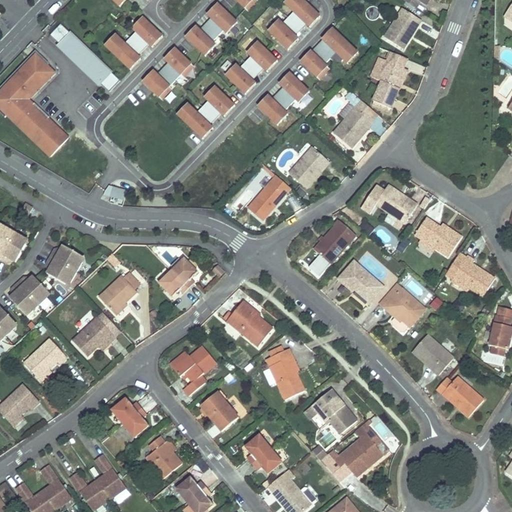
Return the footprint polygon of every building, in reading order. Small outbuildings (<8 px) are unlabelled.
[(237,0),(248,10),(257,0),(237,0)] [(281,20),(270,31),(290,50),(300,39),(297,36),(288,27),(299,15),(308,24),(312,27),(322,17),(304,0),(289,0),(286,3),(296,12),(284,24),(281,20)] [(420,2),(416,0),(403,0),(416,9),(420,2)] [(218,3),(208,14),(211,17),(221,26),(209,38),(200,29),(197,26),(186,36),(206,55),(216,45),(213,41),(224,29),(228,33),(238,22),(218,3)] [(408,38),(414,27),(417,29),(422,22),(403,10),(385,39),(404,51),(411,40),(408,38)] [(308,24),(299,15),(288,27),(297,36),(308,24)] [(143,17),(133,28),(137,31),(125,43),(116,34),(106,45),(131,69),(141,59),(138,55),(129,46),(140,35),(150,43),(153,47),(163,36),(143,17)] [(221,26),(211,17),(200,29),(209,38),(221,26)] [(62,23),(51,35),(54,38),(58,34),(64,39),(59,43),(102,84),(110,91),(121,80),(113,72),(62,23)] [(416,31),(417,29),(414,27),(408,38),(411,40),(416,31)] [(316,48),(302,62),(321,80),(332,69),(326,64),(332,59),(339,66),(345,59),(349,64),(360,53),(334,29),(327,36),(337,46),(326,58),(316,48)] [(54,38),(59,43),(64,39),(58,34),(54,38)] [(129,46),(138,55),(150,43),(140,35),(129,46)] [(337,46),(327,36),(316,48),(326,58),(337,46)] [(259,42),(249,53),(253,57),(241,69),(238,65),(227,76),(247,95),(257,84),(254,81),(245,72),(256,60),(266,69),(269,72),(279,61),(259,42)] [(59,43),(57,46),(99,86),(102,84),(59,43)] [(176,48),(165,59),(169,62),(178,71),(167,83),(157,74),(154,70),(144,81),(163,99),(173,89),(170,86),(181,74),(184,77),(194,66),(176,48)] [(47,60),(38,51),(0,90),(0,106),(52,156),(69,138),(49,119),(51,117),(35,102),(34,104),(29,99),(46,81),(45,81),(54,71),(49,67),(49,64),(47,60)] [(405,70),(409,60),(408,60),(391,54),(388,62),(405,70)] [(266,69),(256,60),(245,72),(254,81),(266,69)] [(178,71),(169,62),(157,74),(167,83),(178,71)] [(392,110),(401,91),(400,90),(397,89),(405,70),(388,62),(379,81),(383,83),(374,101),(392,110)] [(401,91),(409,72),(405,70),(397,89),(400,90),(401,91)] [(291,73),(281,84),(285,87),(294,96),(282,108),(273,99),(270,96),(260,107),(279,126),(290,115),(286,111),(297,99),(301,103),(311,92),(291,73)] [(217,87),(206,98),(210,101),(198,113),(189,104),(179,115),(204,139),(215,129),(211,125),(202,117),(213,105),(223,114),(226,117),(236,106),(217,87)] [(294,96),(285,87),(273,99),(282,108),(294,96)] [(373,121),(378,115),(363,102),(352,92),(346,98),(352,103),(351,104),(356,108),(334,134),(351,149),(360,138),(358,136),(359,135),(367,126),(369,128),(374,122),(373,121)] [(223,114),(213,105),(202,117),(211,125),(223,114)] [(360,138),(369,128),(367,126),(359,135),(358,136),(360,138)] [(325,169),(331,163),(313,147),(289,174),(307,190),(316,180),(316,179),(313,177),(314,177),(322,167),(323,167),(325,169)] [(263,164),(261,166),(269,173),(271,171),(263,164)] [(316,180),(325,170),(325,169),(323,167),(322,167),(314,177),(313,177),(316,179),(316,180)] [(263,222),(292,189),(277,176),(248,209),(263,222)] [(405,225),(419,205),(411,200),(409,203),(399,196),(400,193),(390,186),(376,205),(405,225)] [(113,188),(111,197),(125,200),(127,192),(113,188)] [(411,200),(403,194),(400,193),(399,196),(409,203),(411,200)] [(25,204),(21,212),(29,216),(33,208),(25,204)] [(447,232),(441,228),(427,218),(416,236),(422,240),(435,249),(436,249),(449,258),(463,238),(450,228),(447,232)] [(357,236),(340,222),(325,238),(325,239),(322,242),(315,250),(332,266),(357,236)] [(359,229),(369,236),(374,230),(365,222),(359,229)] [(5,228),(0,228),(0,258),(14,233),(5,228)] [(26,245),(24,239),(14,233),(0,258),(0,260),(7,264),(10,259),(14,262),(16,263),(26,245)] [(435,249),(422,240),(419,243),(433,253),(436,249),(435,249)] [(60,253),(55,250),(51,258),(77,273),(83,263),(81,256),(63,246),(62,248),(60,253)] [(476,261),(469,256),(468,258),(461,254),(448,273),(455,278),(471,289),(484,298),(486,295),(491,288),(496,280),(485,272),(482,276),(482,277),(478,274),(481,270),(474,265),(476,261)] [(111,256),(107,262),(117,268),(121,262),(111,256)] [(51,258),(46,265),(51,268),(48,273),(47,274),(65,285),(72,283),(77,273),(51,258)] [(194,284),(191,280),(198,273),(184,259),(172,272),(159,284),(173,297),(181,291),(184,294),(189,289),(194,284)] [(384,288),(354,262),(339,280),(353,292),(355,290),(370,303),(384,288)] [(126,303),(137,293),(135,290),(141,285),(130,273),(124,278),(122,276),(99,298),(114,313),(126,303)] [(47,298),(48,292),(34,277),(32,278),(28,282),(24,278),(18,284),(39,306),(47,298)] [(471,289),(455,278),(452,281),(468,292),(469,292),(471,289)] [(24,314),(31,314),(39,306),(18,284),(12,290),(15,294),(11,297),(10,299),(24,314)] [(427,310),(413,297),(397,284),(380,304),(386,309),(389,307),(395,312),(395,313),(398,316),(396,318),(393,321),(394,325),(402,332),(405,332),(410,327),(411,328),(427,310)] [(273,329),(260,318),(256,315),(258,313),(244,302),(237,310),(230,319),(228,322),(259,347),(273,329)] [(116,316),(128,306),(128,305),(126,303),(114,313),(116,316)] [(14,329),(15,322),(1,307),(0,308),(0,330),(6,337),(14,329)] [(395,312),(389,307),(386,309),(396,318),(398,316),(395,313),(395,312)] [(122,332),(104,313),(99,319),(73,342),(88,358),(99,348),(108,340),(111,343),(112,344),(117,339),(116,338),(122,332)] [(509,351),(511,335),(511,327),(511,319),(497,316),(490,346),(493,347),(505,350),(509,351)] [(455,359),(442,347),(429,336),(413,354),(423,363),(423,362),(425,360),(435,369),(433,372),(439,377),(455,359)] [(60,365),(68,358),(50,339),(24,363),(39,380),(48,371),(58,362),(60,365)] [(103,352),(112,344),(111,343),(108,340),(99,348),(103,352)] [(202,376),(217,364),(203,346),(190,356),(189,355),(173,369),(180,377),(182,376),(185,374),(188,378),(193,384),(185,391),(189,397),(197,391),(205,384),(207,383),(202,376)] [(504,357),(505,350),(493,347),(492,355),(504,357)] [(281,348),(267,354),(269,358),(283,352),(281,348)] [(305,392),(296,373),(290,359),(293,358),(291,351),(290,350),(267,361),(275,380),(283,398),(285,401),(305,392)] [(189,355),(186,351),(186,352),(170,364),(170,365),(173,369),(189,355)] [(300,371),(294,358),(293,358),(290,359),(296,373),(300,371)] [(435,369),(425,360),(423,362),(423,363),(433,372),(435,369)] [(42,382),(51,374),(48,371),(39,380),(41,383),(42,382)] [(485,401),(459,378),(453,384),(443,394),(450,401),(453,398),(462,407),(460,410),(469,418),(485,401)] [(453,384),(448,379),(438,390),(443,394),(453,384)] [(40,402),(23,385),(0,405),(0,412),(11,425),(20,415),(30,407),(32,409),(40,402)] [(357,422),(344,406),(331,390),(312,406),(304,412),(311,420),(318,414),(327,425),(331,423),(341,435),(357,422)] [(239,419),(218,393),(202,407),(222,432),(239,419)] [(462,407),(453,398),(450,401),(460,410),(462,407)] [(150,427),(143,418),(147,414),(143,409),(139,404),(134,407),(128,399),(112,411),(123,425),(135,439),(150,427)] [(23,419),(20,415),(11,425),(13,428),(23,419)] [(318,416),(312,420),(317,428),(323,424),(318,416)] [(356,478),(384,456),(389,452),(383,444),(372,430),(367,423),(357,431),(362,438),(335,459),(333,461),(344,475),(350,470),(356,478)] [(268,475),(283,463),(283,462),(272,449),(261,435),(246,448),(252,456),(248,459),(253,465),(258,471),(262,468),(268,475)] [(183,464),(174,454),(172,455),(164,446),(166,444),(161,437),(149,447),(154,453),(147,459),(153,468),(160,476),(164,480),(183,464)] [(177,450),(170,441),(166,444),(164,446),(172,455),(174,454),(178,451),(177,450)] [(326,455),(319,447),(313,453),(320,460),(326,455)] [(117,476),(103,456),(96,461),(106,475),(88,488),(78,473),(71,478),(85,499),(87,502),(94,511),(125,488),(119,479),(117,476)] [(123,469),(130,463),(126,458),(119,464),(123,469)] [(24,484),(17,489),(31,509),(33,511),(52,511),(71,499),(65,490),(63,487),(49,466),(42,471),(52,486),(34,499),(24,484)] [(300,489),(292,479),(294,478),(288,471),(269,487),(274,493),(289,511),(304,511),(313,505),(308,499),(300,489)] [(213,494),(208,489),(203,483),(199,486),(193,479),(178,491),(189,504),(195,511),(206,511),(214,505),(209,498),(213,494)] [(271,490),(263,494),(273,511),(275,511),(281,509),(271,490)] [(358,511),(347,498),(330,511),(358,511)] [(8,511),(0,500),(0,511),(8,511)]
